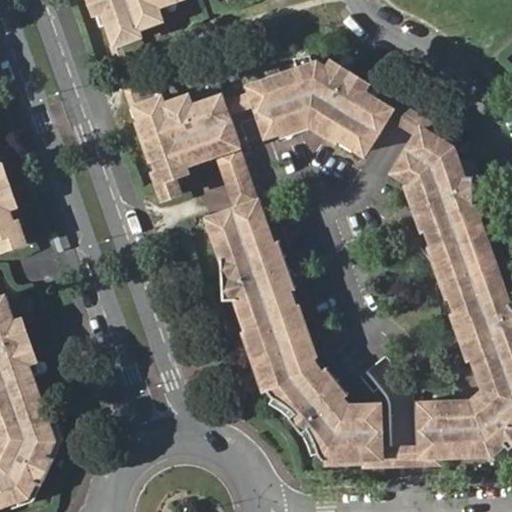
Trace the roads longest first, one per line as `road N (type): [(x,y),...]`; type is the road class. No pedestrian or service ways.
road 1 (tertiary): [(1,0),(130,374),(132,462)]
road 2 (tertiary): [(206,443),(156,340),(36,0)]
road 3 (residential): [(362,0),(376,22),(454,70),(511,156)]
road 4 (residential): [(511,501),(351,511)]
